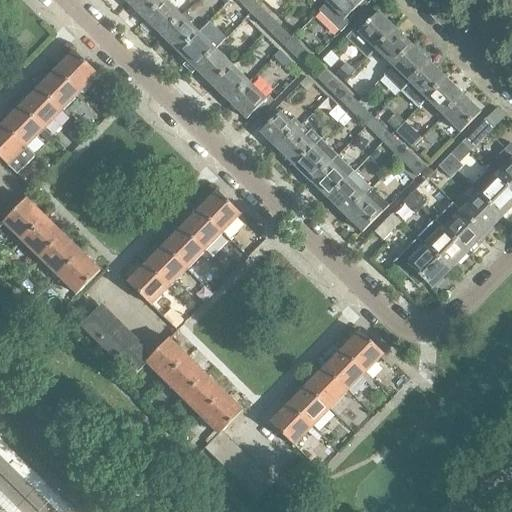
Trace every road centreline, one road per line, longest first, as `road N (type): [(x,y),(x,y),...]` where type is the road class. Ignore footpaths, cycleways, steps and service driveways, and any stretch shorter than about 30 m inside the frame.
road 1 (residential): [(430,346),(74,0)]
road 2 (residential): [(511,100),(407,0)]
